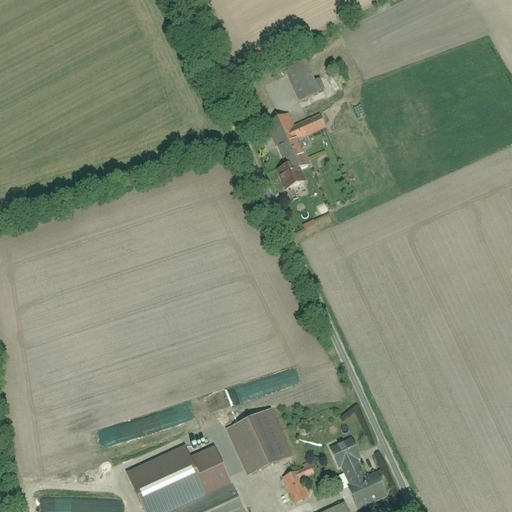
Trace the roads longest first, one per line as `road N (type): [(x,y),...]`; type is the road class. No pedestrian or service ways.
road 1 (unclassified): [(178,0),(412,511)]
road 2 (track): [(242,140),(0,213)]
